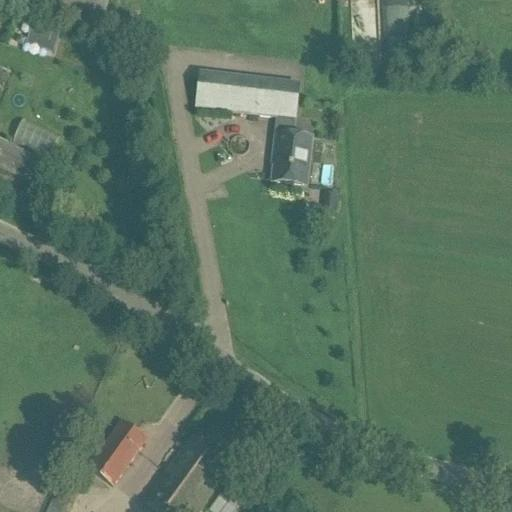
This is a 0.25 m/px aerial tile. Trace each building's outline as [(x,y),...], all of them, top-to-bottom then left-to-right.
[(46,0),(101,21),(109,0),(46,0)] [(31,23),(23,48),(51,57),(59,32),(31,23)] [(491,61),(482,50),(471,59),(481,70),(491,61)] [(200,80),(197,112),(279,122),(277,138),(276,137),(274,159),(276,159),(273,185),(307,189),(312,142),(293,139),(295,124),(296,124),(300,92),(200,80)] [(0,143),(0,173),(37,192),(49,167),(0,143)] [(0,173),(0,202),(26,215),(37,192),(0,173)] [(338,199),(326,198),(324,223),(335,224),(338,199)] [(113,490),(147,443),(121,424),(87,471),(113,490)] [(199,511),(230,469),(192,441),(144,506),(153,511),(199,511)] [(229,489),(222,498),(234,507),(242,497),(229,489)] [(59,490),(48,511),(71,511),(78,499),(59,490)]
